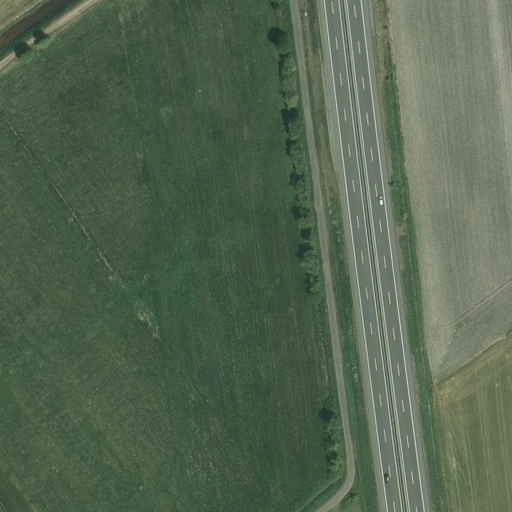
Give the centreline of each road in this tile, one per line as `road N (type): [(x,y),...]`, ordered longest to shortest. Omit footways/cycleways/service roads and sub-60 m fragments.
road 1 (track): [(323,511),(343,495),(350,463),(292,0)]
road 2 (motorway): [(417,511),(353,0)]
road 3 (motorway): [(332,0),(395,511)]
